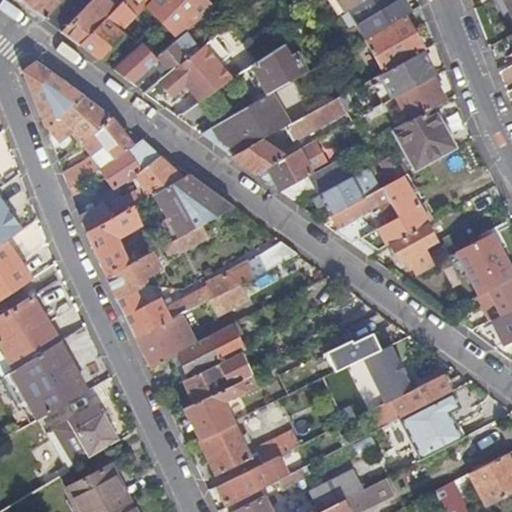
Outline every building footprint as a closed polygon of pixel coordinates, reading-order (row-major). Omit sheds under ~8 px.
[(17,0),(44,19),(61,0),(17,0)] [(61,32),(91,0),(61,0),(44,19),(61,32)] [(116,9),(112,5),(106,0),(91,0),(61,32),(70,40),(79,48),(80,46),(116,9)] [(148,0),(124,0),(116,9),(80,46),(94,56),(100,60),(124,35),(118,31),(122,27),(147,2),(148,0)] [(113,0),(115,2),(112,5),(116,9),(124,0),(113,0)] [(155,0),(148,7),(180,37),(182,35),(196,24),(212,9),(203,0),(155,0)] [(343,8),(345,11),(348,10),(362,0),(329,0),(330,0),(338,11),(343,8)] [(362,0),(348,10),(357,23),(366,38),(403,16),(408,12),(400,0),(362,0)] [(366,38),(363,40),(383,72),(421,51),(423,50),(403,16),(366,38)] [(209,41),(217,35),(213,29),(205,35),(209,41)] [(305,46),(310,43),(306,37),(302,32),(297,35),(305,46)] [(209,41),(195,52),(189,57),(188,56),(166,75),(157,82),(180,107),(182,110),(200,94),(201,93),(204,90),(197,83),(199,81),(195,72),(212,61),(210,58),(227,45),(219,35),(218,34),(217,35),(209,41)] [(142,45),(114,70),(132,84),(138,88),(159,70),(166,75),(188,56),(189,57),(195,52),(182,35),(180,37),(176,41),(177,42),(156,59),(142,45)] [(307,73),(289,41),(253,65),(270,94),(271,93),(307,73)] [(383,72),(376,76),(389,100),(395,97),(431,77),(435,75),(421,51),(383,72)] [(45,129),(48,126),(81,96),(35,62),(24,72),(33,96),(45,129)] [(431,108),(444,101),(431,77),(395,97),(408,121),(431,108)] [(347,92),(293,121),(284,127),(292,142),(345,113),(345,112),(354,107),(347,92)] [(280,109),(271,93),(270,94),(207,130),(203,133),(202,133),(232,155),(261,139),(284,127),(293,121),(285,106),(280,109)] [(70,152),(80,143),(111,118),(94,106),(81,96),(48,126),(60,141),(71,131),(76,139),(66,147),(70,152)] [(216,114),(206,97),(184,113),(179,115),(177,116),(189,125),(193,128),(196,125),(216,114)] [(387,111),(383,103),(376,107),(365,113),(369,121),(387,111)] [(402,124),(391,130),(402,149),(442,128),(431,108),(408,121),(402,124)] [(68,188),(79,181),(97,169),(132,146),(112,118),(111,118),(80,143),(90,156),(78,165),(62,172),(68,188)] [(453,147),(442,128),(402,149),(413,169),(453,147)] [(296,149),(305,144),(303,141),(286,150),(281,146),(277,151),(261,139),(232,155),(231,156),(243,165),(255,174),(266,167),(296,149)] [(97,169),(112,190),(134,176),(141,189),(146,199),(153,196),(183,178),(153,151),(141,140),(132,146),(97,169)] [(266,167),(280,192),(282,191),(332,162),(327,153),(306,165),(296,149),(266,167)] [(360,171),(350,152),(332,162),(282,191),(299,204),(319,194),(360,171)] [(379,164),(389,182),(401,176),(391,157),(379,164)] [(369,167),(360,171),(371,191),(380,187),(369,167)] [(319,194),(329,214),(371,191),(360,171),(319,194)] [(406,173),(404,174),(401,176),(389,182),(381,187),(397,216),(387,222),(375,229),(371,231),(350,243),(358,248),(367,255),(388,244),(425,223),(433,218),(423,201),(418,204),(410,190),(415,187),(406,173)] [(183,178),(153,196),(177,238),(192,230),(233,207),(205,186),(188,175),(183,178)] [(68,188),(71,195),(83,191),(79,181),(68,188)] [(371,231),(375,229),(372,224),(374,223),(384,217),(387,222),(397,216),(381,187),(380,187),(371,191),(329,214),(337,229),(334,231),(350,243),(371,231)] [(127,195),(120,198),(128,210),(131,208),(146,199),(141,189),(127,196),(127,195)] [(128,210),(120,198),(105,207),(103,204),(80,218),(86,235),(128,210)] [(0,243),(6,239),(21,229),(0,199),(0,243)] [(139,225),(131,208),(128,210),(86,235),(95,255),(106,277),(128,265),(115,239),(139,225)] [(375,229),(387,222),(384,217),(374,223),(372,224),(375,229)] [(416,275),(432,267),(421,247),(434,240),(425,223),(388,244),(398,261),(402,259),(407,269),(411,267),(416,275)] [(177,238),(173,240),(179,251),(198,241),(192,230),(177,238)] [(464,267),(500,248),(492,232),(456,251),(464,267)] [(0,297),(31,277),(6,239),(0,243),(0,297)] [(158,254),(156,249),(128,265),(106,277),(120,307),(133,337),(175,316),(180,314),(209,299),(240,283),(297,254),(280,242),(254,256),(255,258),(207,283),(208,286),(171,305),(169,300),(162,303),(159,298),(143,306),(134,289),(141,285),(144,277),(159,269),(153,257),(158,254)] [(464,267),(479,295),(487,290),(511,279),(511,278),(511,271),(500,248),(464,267)] [(483,306),(456,320),(469,330),(470,330),(490,320),(491,319),(501,314),(511,308),(511,278),(511,279),(487,290),(479,295),(478,295),(483,306)] [(249,299),(240,283),(209,299),(218,315),(249,299)] [(0,315),(0,346),(46,318),(32,296),(0,315)] [(511,308),(501,314),(491,319),(504,344),(511,340),(511,308)] [(195,344),(180,314),(175,316),(190,346),(195,344)] [(175,354),(190,346),(175,316),(133,337),(148,368),(175,354)] [(0,346),(0,369),(3,375),(59,340),(49,324),(48,321),(46,318),(0,346)] [(224,338),(220,331),(195,344),(190,346),(175,354),(187,378),(220,361),(212,348),(217,345),(216,342),(224,338)] [(3,375),(18,398),(74,366),(59,340),(3,375)] [(288,395),(348,366),(339,347),(279,375),(288,395)] [(250,376),(238,353),(220,361),(187,378),(182,380),(193,403),(239,381),(250,376)] [(32,421),(87,390),(74,366),(18,398),(32,421)] [(391,399),(401,416),(451,390),(452,389),(443,373),(391,399)] [(193,403),(182,409),(198,440),(234,422),(233,421),(226,407),(230,406),(227,400),(245,391),(239,381),(193,403)] [(459,405),(451,390),(401,416),(422,458),(462,438),(448,411),(459,405)] [(78,464),(119,439),(99,403),(57,426),(78,464)] [(250,457),(234,422),(198,440),(216,475),(250,457)] [(279,455),(300,445),(292,430),(256,449),(263,463),(279,455)] [(511,493),(511,468),(504,453),(468,472),(486,507),(511,493)] [(263,463),(217,486),(227,507),(276,481),(289,474),(279,455),(263,463)] [(117,486),(122,484),(111,464),(66,488),(78,511),(113,511),(127,505),(117,486)] [(289,474),(276,481),(280,490),(310,475),(305,466),(289,474)] [(352,469),(308,492),(317,511),(318,511),(363,489),(352,469)] [(363,489),(318,511),(354,511),(392,493),(384,478),(363,489)] [(470,511),(453,480),(432,491),(443,511),(470,511)] [(131,503),(122,484),(117,486),(127,505),(131,503)] [(272,511),(264,495),(230,511),(272,511)] [(127,505),(113,511),(136,511),(131,503),(127,505)]
